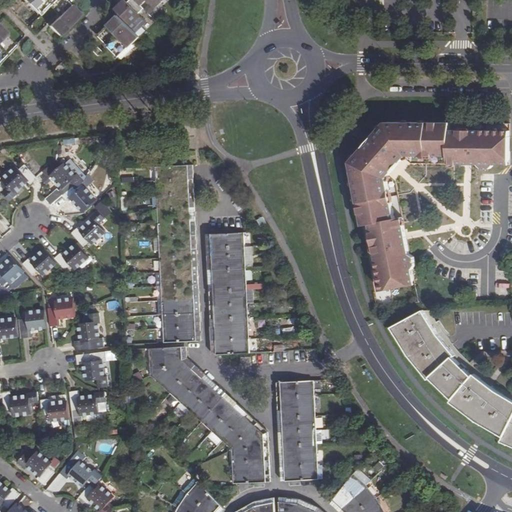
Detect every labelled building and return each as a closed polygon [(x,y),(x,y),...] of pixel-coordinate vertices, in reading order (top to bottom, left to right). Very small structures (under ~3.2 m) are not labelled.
[(22,0),(37,15),(51,0),(22,0)] [(49,27),(59,37),(80,16),(64,0),(56,0),(50,6),(60,16),(49,27)] [(98,36),(119,57),(131,44),(139,37),(135,33),(146,22),(138,14),(143,9),(140,6),(146,0),(154,9),(162,0),(129,0),(122,8),(119,6),(114,11),(119,16),(98,36)] [(0,59),(12,48),(0,35),(0,59)] [(121,59),(134,46),(131,44),(119,57),(121,59)] [(93,52),(98,57),(103,52),(98,47),(93,52)] [(450,123),(389,122),(381,127),(373,136),(376,138),(365,151),(362,149),(354,157),(351,166),(362,226),(369,224),(372,239),(378,238),(379,244),(373,245),(382,290),(415,284),(412,269),(415,265),(414,257),(409,254),(407,239),(402,240),(400,234),(403,233),(404,231),(405,229),(402,217),(395,219),(387,178),(391,173),(391,171),(391,170),(390,167),(395,161),(396,162),(399,162),(401,161),(406,156),(449,157),(449,164),(461,164),(463,163),(464,162),(464,159),(471,159),(471,164),(479,164),(482,168),(490,168),(494,164),(509,164),(510,131),(471,130),(471,136),(465,136),(465,130),(450,130),(450,123)] [(363,147),(362,149),(365,151),(376,138),(373,136),(372,137),(372,139),(371,141),(369,143),(367,145),(365,146),(363,147)] [(395,161),(390,167),(391,170),(391,171),(391,173),(401,161),(399,162),(396,162),(395,161)] [(63,196),(74,185),(77,188),(83,182),(85,181),(78,174),(75,177),(65,165),(61,168),(55,162),(43,172),(49,179),(53,176),(63,188),(59,191),(57,189),(46,200),(51,206),(63,196)] [(189,165),(156,167),(157,180),(157,194),(158,207),(159,221),(160,235),(161,260),(161,273),(162,288),(163,302),(164,315),(165,329),(165,342),(198,341),(189,165)] [(19,172),(15,168),(4,179),(11,187),(4,193),(10,200),(17,194),(15,192),(27,181),(30,185),(37,179),(37,177),(27,166),(19,172)] [(88,187),(83,182),(77,188),(74,185),(63,196),(69,203),(72,200),(82,212),(95,201),(85,189),(88,187)] [(80,230),(74,235),(84,247),(90,242),(94,246),(106,236),(99,228),(106,221),(100,214),(93,220),(95,223),(83,233),(80,230)] [(244,232),(212,234),(218,354),(234,354),(237,354),(251,353),(250,339),(249,317),(248,303),(247,289),(246,268),(245,247),(244,232)] [(253,268),(252,246),(245,247),(246,268),(253,268)] [(67,272),(73,267),(75,269),(87,259),(77,247),(66,257),(62,253),(55,259),(67,272)] [(35,262),(32,259),(24,265),(34,276),(42,271),(44,274),(57,264),(46,252),(35,262)] [(0,268),(0,283),(2,286),(10,280),(11,282),(12,281),(24,272),(13,260),(1,270),(0,268)] [(17,287),(28,278),(24,272),(12,281),(17,287)] [(73,299),(57,301),(58,306),(49,307),(51,325),(60,324),(59,316),(75,315),(73,299)] [(44,309),(29,311),(30,317),(20,319),(23,337),(32,336),(31,327),(46,326),(44,309)] [(430,377),(453,399),(451,401),(476,421),(504,436),(501,441),(511,445),(511,403),(501,397),(503,395),(496,391),(491,387),(489,389),(479,381),(480,379),(474,374),(472,376),(467,371),(465,373),(462,371),(465,369),(466,367),(461,363),(460,364),(453,357),(455,355),(450,350),(448,351),(440,341),(442,340),(437,334),(434,328),(431,329),(425,319),(427,317),(423,310),(391,328),(408,355),(428,379),(430,377)] [(100,322),(99,313),(89,314),(90,323),(80,325),(82,340),(75,341),(75,351),(94,349),(93,339),(98,339),(96,323),(100,322)] [(427,317),(425,319),(431,329),(434,328),(427,317)] [(1,326),(0,325),(0,341),(2,341),(2,336),(17,334),(15,318),(0,321),(1,326)] [(442,340),(440,341),(448,351),(450,350),(442,340)] [(161,348),(151,349),(152,375),(232,448),(234,483),(263,482),(261,436),(180,362),(179,347),(163,348),(161,348)] [(94,353),(76,356),(77,365),(85,364),(87,379),(96,379),(98,388),(107,387),(106,377),(102,377),(100,362),(95,363),(94,353)] [(250,357),(242,358),(243,366),(251,366),(250,357)] [(480,379),(479,381),(489,389),(491,387),(480,379)] [(298,382),(282,383),(285,481),(319,479),(319,466),(318,444),(317,431),(317,417),(316,395),(315,381),(300,382),(298,382)] [(11,391),(3,392),(2,392),(3,398),(4,411),(13,410),(14,415),(30,413),(29,403),(37,402),(36,393),(26,394),(27,397),(12,399),(11,391)] [(79,391),(70,392),(72,410),(74,422),(82,421),(81,414),(97,412),(107,412),(104,393),(95,394),(95,397),(80,399),(79,391)] [(66,402),(66,394),(50,396),(50,399),(51,403),(66,402)] [(511,400),(503,395),(501,397),(511,403),(511,400)] [(68,418),(66,402),(51,403),(50,399),(41,400),(43,416),(51,415),(52,419),(68,418)] [(213,432),(209,437),(219,445),(223,440),(213,432)] [(32,460),(25,455),(19,462),(26,469),(29,466),(40,476),(37,479),(44,485),(56,471),(49,465),(51,463),(39,453),(32,460)] [(78,468),(71,461),(60,473),(68,480),(71,476),(83,486),(90,478),(97,483),(103,476),(96,471),(94,474),(81,464),(78,468)] [(359,477),(354,473),(334,500),(341,506),(345,511),(386,511),(384,508),(380,502),(377,497),(373,493),(369,487),(365,484),(362,480),(359,477)] [(216,511),(222,504),(201,480),(197,483),(192,489),(186,497),(181,503),(178,510),(176,511),(216,511)] [(9,491),(0,484),(0,501),(1,501),(9,507),(20,494),(12,487),(9,491)] [(89,485),(80,497),(86,503),(89,499),(102,509),(100,511),(112,511),(114,510),(106,504),(113,496),(100,486),(96,491),(89,485)] [(278,499),(278,511),(318,511),(314,509),(304,504),(298,502),(284,500),(278,499)] [(273,511),(273,500),(267,502),(259,504),(253,507),(244,511),(273,511)]
